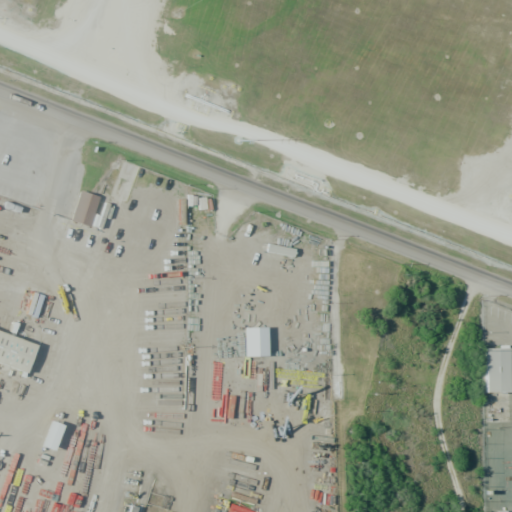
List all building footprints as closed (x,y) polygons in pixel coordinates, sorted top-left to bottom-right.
[(73,222),(83,195),(100,201),(90,228),(73,222)] [(247,332),(270,331),(272,360),(249,361),(247,332)] [(0,335),(40,351),(31,373),(0,361),(0,335)] [(511,394),(492,396),(489,353),(511,352),(511,394)] [(39,446),(52,451),(62,426),(48,421),(39,446)]
